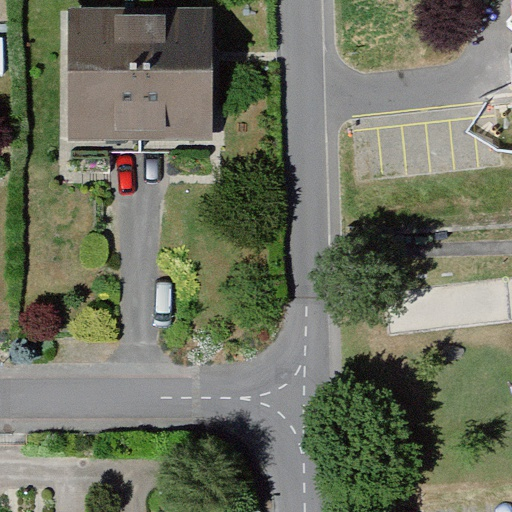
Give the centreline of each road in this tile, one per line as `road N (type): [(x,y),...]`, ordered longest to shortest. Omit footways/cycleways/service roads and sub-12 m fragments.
road 1 (residential): [(302,0),(309,389)]
road 2 (residential): [(0,393),(309,389)]
road 3 (residential): [(309,389),(305,511)]
